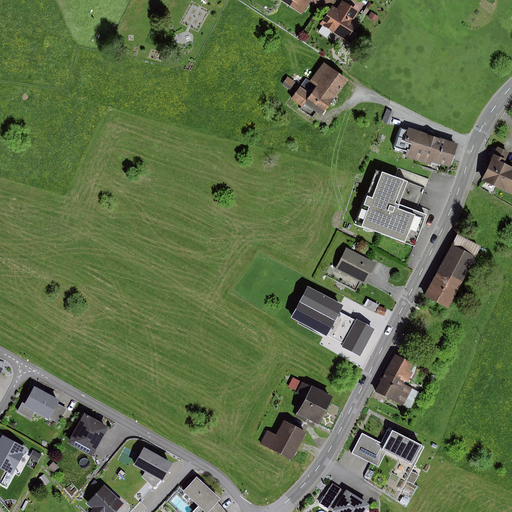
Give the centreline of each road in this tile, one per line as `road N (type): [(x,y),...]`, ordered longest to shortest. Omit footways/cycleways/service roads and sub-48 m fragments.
road 1 (tertiary): [(274,511),(322,461),(448,215),(480,130),(511,87)]
road 2 (residential): [(250,511),(210,468),(27,367)]
